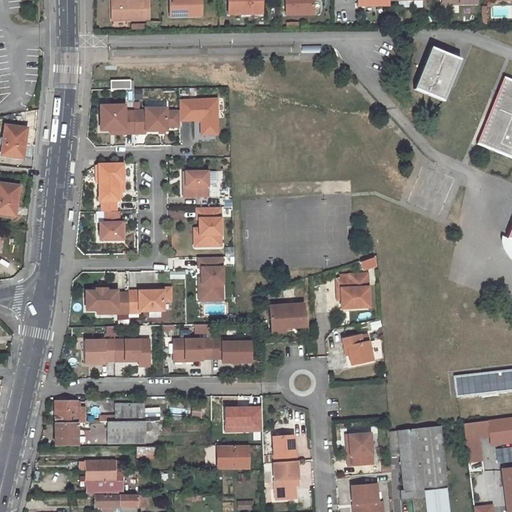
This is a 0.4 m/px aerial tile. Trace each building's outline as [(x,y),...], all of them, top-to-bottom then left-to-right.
[(113,0),(114,20),(151,20),(150,0),(113,0)] [(170,0),(171,17),(203,16),(202,0),(170,0)] [(251,14),(263,13),(262,0),(229,0),(229,14),(242,14),(242,8),(251,8),(251,14)] [(314,0),(286,0),(287,15),(315,14),(314,0)] [(431,46),(414,88),(443,99),(460,58),(431,46)] [(511,79),(504,76),(477,143),(511,157),(511,221),(505,238),(511,240),(511,79)] [(137,88),(137,81),(134,82),(134,80),(114,80),(114,90),(134,90),(134,88),(137,88)] [(218,103),(180,103),(180,123),(202,123),(202,137),(218,138),(218,103)] [(146,112),(135,112),(135,135),(147,134),(147,132),(160,132),(165,132),(167,132),(167,109),(146,109),(146,112)] [(24,147),(26,128),(5,125),(3,138),(0,138),(0,144),(2,145),(1,155),(22,158),(23,147),(24,147)] [(423,163),(406,201),(439,215),(455,178),(423,163)] [(207,173),(185,173),(185,188),(183,188),(183,198),(208,198),(207,173)] [(104,212),(115,212),(115,201),(118,201),(118,198),(118,192),(118,182),(99,182),(99,201),(101,201),(101,212),(104,212)] [(16,205),(19,186),(0,183),(0,213),(14,216),(15,205),(16,205)] [(219,209),(195,209),(195,221),(198,221),(198,230),(198,248),(219,248),(219,209)] [(115,212),(104,212),(104,223),(99,223),(99,241),(121,241),(121,223),(118,223),(118,212),(115,212)] [(511,240),(505,238),(500,236),(501,242),(502,246),(504,252),(507,257),(511,263),(511,240)] [(221,259),(196,259),(196,269),(199,269),(199,279),(200,297),(221,297),(221,259)] [(340,300),(340,308),(351,308),(368,307),(366,274),(348,275),(348,279),(335,279),(336,300),(340,300)] [(200,297),(199,279),(196,279),(197,302),(221,302),(221,297),(200,297)] [(127,314),(127,294),(115,294),(115,291),(105,291),(105,289),(94,289),(94,291),(84,292),(84,311),(95,310),(115,310),(115,314),(127,314)] [(147,289),(147,292),(161,292),(161,303),(170,303),(170,289),(147,289)] [(126,292),(127,294),(127,314),(137,314),(137,312),(161,312),(161,303),(161,292),(147,292),(126,292)] [(283,324),(283,327),(304,325),(302,302),(268,305),(270,325),(283,324)] [(211,333),(211,325),(195,326),(195,334),(211,333)] [(360,335),(341,339),(343,348),(346,347),(348,355),(350,365),(372,360),(368,342),(361,343),(360,335)] [(113,341),(114,357),(124,356),(124,361),(138,361),(148,361),(147,340),(113,341)] [(201,359),(212,359),(211,340),(173,341),(173,361),(201,361),(201,359)] [(211,340),(212,359),(222,359),(222,363),(250,362),(250,343),(232,343),(232,340),(211,340)] [(104,362),(114,361),(114,357),(113,341),(83,342),(84,365),(104,364),(104,362)] [(511,369),(454,376),(457,398),(511,391),(511,369)] [(76,401),(54,401),(54,423),(76,422),(84,422),(83,407),(76,408),(76,401)] [(262,432),(261,407),(223,407),(224,434),(262,432)] [(101,418),(91,418),(91,422),(125,422),(125,408),(100,408),(101,418)] [(146,421),(125,422),(91,422),(88,422),(88,428),(105,427),(105,426),(108,426),(109,443),(146,443),(146,421)] [(463,423),(465,439),(489,436),(487,421),(463,423)] [(54,423),(55,445),(76,444),(76,422),(54,423)] [(415,429),(423,497),(447,495),(439,426),(415,429)] [(415,429),(396,431),(403,499),(401,499),(401,506),(424,503),(415,429)] [(370,434),(348,435),(349,455),(346,456),(347,466),(372,464),(370,434)] [(273,438),(274,463),(296,463),(296,454),(294,454),(294,437),(273,438)] [(247,445),(217,446),(218,455),(218,470),(248,470),(247,445)] [(137,448),(137,458),(159,458),(158,448),(137,448)] [(85,471),(122,471),(122,461),(84,462),(85,471)] [(274,463),(273,463),(273,490),(277,490),(277,500),(294,500),(293,487),(293,481),(297,481),(297,463),(296,463),(274,463)] [(511,511),(511,468),(501,470),(507,511),(511,511)] [(122,471),(85,471),(85,478),(80,478),(80,486),(86,485),(86,492),(123,491),(122,471)] [(376,484),(351,486),(352,504),(356,504),(356,511),(380,511),(382,511),(381,502),(377,502),(376,484)] [(136,495),(96,496),(96,506),(105,506),(105,510),(113,509),(113,506),(120,507),(120,505),(148,503),(148,494),(136,494),(136,495)] [(424,503),(424,511),(449,511),(447,495),(423,497),(424,503)]
